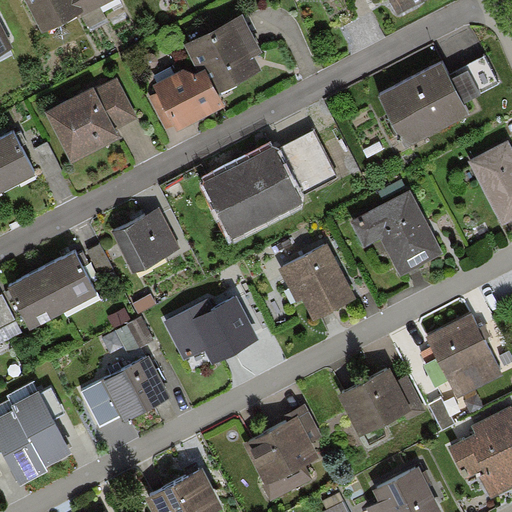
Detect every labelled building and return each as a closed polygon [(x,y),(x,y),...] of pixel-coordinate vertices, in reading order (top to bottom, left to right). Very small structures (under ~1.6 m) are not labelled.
[(80,0),(28,0),(42,26),(79,7),(83,5),(80,0)] [(80,0),(83,5),(79,7),(82,12),(105,0),(80,0)] [(393,0),(398,10),(417,0),(393,0)] [(243,6),(184,36),(197,62),(205,58),(218,84),(263,62),(255,48),(262,44),(243,6)] [(0,14),(0,46),(14,40),(0,14)] [(485,49),(450,68),(465,95),(500,77),(485,49)] [(378,86),(405,139),(470,105),(465,95),(450,68),(443,53),(378,86)] [(184,61),(154,76),(156,81),(175,119),(177,122),(225,98),(218,84),(205,58),(197,62),(195,63),(184,61)] [(117,73),(97,83),(117,123),(138,113),(117,73)] [(73,159),(122,134),(117,123),(97,83),(94,78),(45,102),(73,159)] [(163,125),(175,119),(156,81),(144,87),(163,125)] [(0,129),(0,179),(2,183),(36,165),(14,122),(0,129)] [(314,124),(277,142),(302,190),(338,171),(314,124)] [(511,213),(511,140),(509,134),(468,155),(501,219),(511,213)] [(203,172),(233,229),(303,193),(302,190),(277,142),(274,136),(203,172)] [(62,167),(48,137),(34,144),(49,174),(62,167)] [(410,184),(351,215),(365,241),(381,233),(400,270),(444,247),(410,184)] [(112,225),(133,266),(180,243),(159,202),(112,225)] [(327,237),(278,262),(297,298),(303,295),(312,313),(356,290),(327,237)] [(113,265),(100,239),(88,246),(101,271),(113,265)] [(41,261),(63,304),(98,286),(76,243),(41,261)] [(63,304),(41,261),(8,278),(30,321),(63,304)] [(209,292),(164,315),(184,354),(205,343),(211,356),(259,331),(236,288),(213,300),(209,292)] [(152,289),(133,299),(139,310),(157,301),(152,289)] [(2,290),(0,290),(0,324),(16,317),(2,290)] [(131,316),(125,305),(108,313),(114,324),(131,316)] [(435,381),(449,374),(458,393),(504,370),(485,332),(490,330),(484,318),(479,320),(472,307),(426,329),(438,353),(424,359),(435,381)] [(127,319),(140,344),(154,337),(141,312),(127,319)] [(171,390),(149,347),(101,372),(102,374),(121,411),(123,415),(171,390)] [(389,359),(338,386),(360,428),(403,406),(412,401),(398,376),(389,359)] [(407,371),(398,376),(412,401),(403,406),(408,416),(426,407),(407,371)] [(121,411),(102,374),(82,385),(100,421),(121,411)] [(12,397),(14,400),(30,431),(32,430),(46,457),(71,444),(40,383),(12,397)] [(442,394),(429,400),(442,425),(455,419),(442,394)] [(288,407),(291,412),(298,408),(312,436),(322,431),(305,398),(288,407)] [(511,401),(511,399),(471,419),(475,427),(449,441),(466,474),(478,467),(492,493),(511,482),(511,401)] [(30,431),(14,400),(5,404),(6,406),(0,408),(0,437),(20,476),(49,461),(46,457),(32,430),(30,431)] [(291,412),(244,437),(265,478),(262,479),(271,495),(313,474),(304,457),(319,449),(312,436),(298,408),(291,412)] [(145,488),(156,511),(197,511),(223,499),(203,459),(145,488)] [(420,459),(373,482),(379,495),(367,501),(372,511),(426,511),(442,504),(420,459)] [(351,511),(344,497),(314,511),(351,511)]
